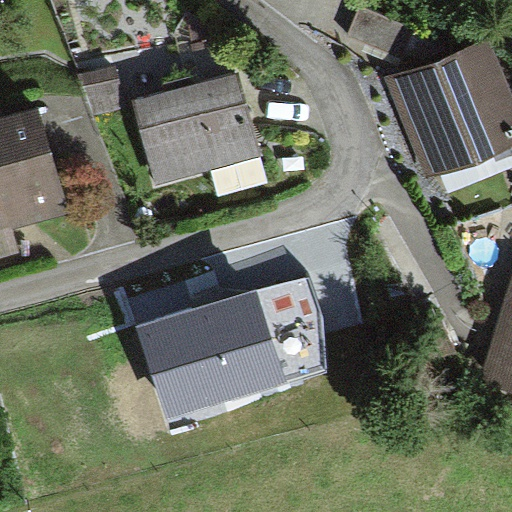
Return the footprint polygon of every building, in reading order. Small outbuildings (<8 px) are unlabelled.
[(362,6),(348,35),(400,58),(414,29),(362,6)] [(511,94),(488,37),(384,80),(427,182),(511,147),(511,94)] [(119,67),(81,74),(95,113),(127,106),(119,67)] [(133,101),(155,184),(260,156),(238,74),(201,84),(198,74),(162,84),(165,92),(133,101)] [(0,256),(18,251),(12,230),(70,214),(38,107),(0,116),(0,256)] [(511,205),(452,228),(500,323),(480,384),(511,393),(511,205)] [(137,328),(167,420),(326,371),(322,321),(308,277),(137,328)]
